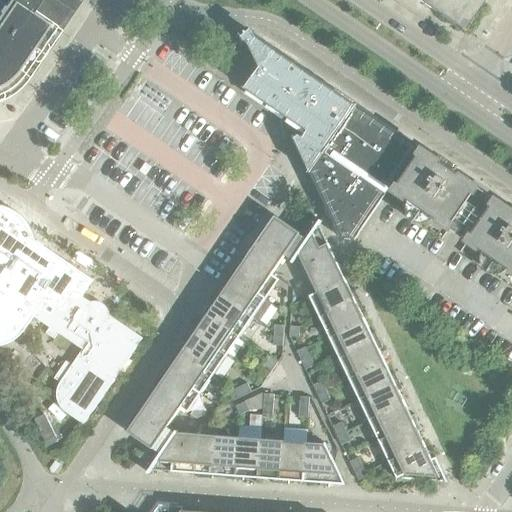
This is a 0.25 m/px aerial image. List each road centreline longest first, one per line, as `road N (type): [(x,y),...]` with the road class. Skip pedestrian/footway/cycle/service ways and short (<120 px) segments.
road 1 (residential): [(511,330),(365,230)]
road 2 (secondary): [(318,0),(461,97)]
road 3 (secondary): [(479,71),(373,0)]
